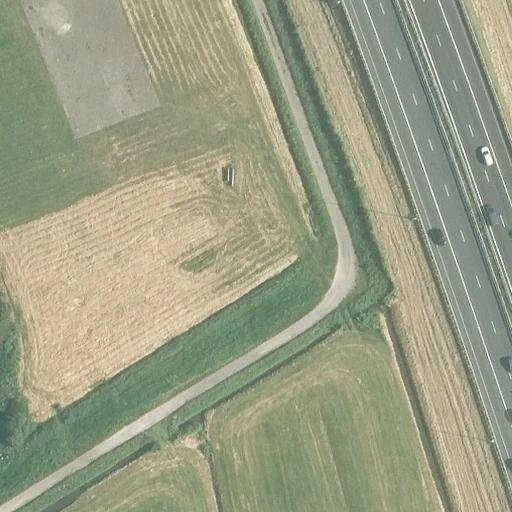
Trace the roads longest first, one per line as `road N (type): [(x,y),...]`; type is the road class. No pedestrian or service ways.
road 1 (track): [(3,511),(299,329),(336,295),(345,247),(256,0)]
road 2 (motorway): [(368,0),(511,407)]
road 3 (motorway): [(511,232),(428,0)]
